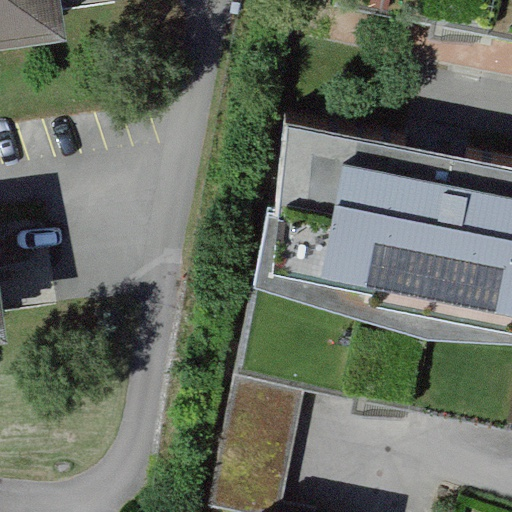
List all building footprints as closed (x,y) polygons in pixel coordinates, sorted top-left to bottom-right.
[(79,0),(0,0),(0,34),(82,23),(79,0)] [(511,154),(287,108),(253,272),(421,323),(511,325),(511,154)] [(8,224),(0,225),(0,332),(23,330),(8,224)] [(216,508),(236,511),(252,511),(255,499),(286,505),(311,394),(244,380),(216,508)] [(316,511),(286,505),(255,499),(252,511),(316,511)]
